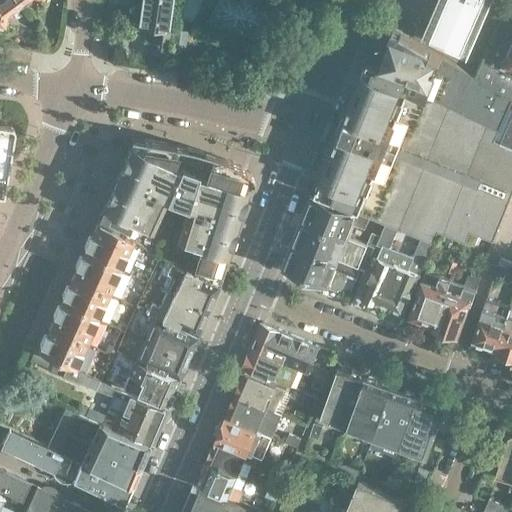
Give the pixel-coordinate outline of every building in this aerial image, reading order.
[(0,0),(0,23),(4,24),(6,11),(17,3),(14,0),(0,0)] [(139,0),(136,24),(155,26),(151,50),(167,52),(170,28),(169,27),(172,0),(139,0)] [(260,0),(217,0),(211,15),(251,32),(252,30),(261,34),(273,7),(263,2),(263,1),(260,0)] [(435,0),(422,31),(466,51),(488,0),(435,0)] [(511,20),(502,16),(475,76),(511,95),(511,20)] [(389,24),(374,61),(401,73),(397,82),(416,89),(470,114),(496,127),(499,128),(511,102),(511,95),(475,76),(397,31),(399,28),(389,24)] [(184,52),(187,31),(172,28),(169,49),(184,52)] [(325,170),(317,190),(319,191),(319,192),(358,207),(357,212),(368,216),(369,216),(419,236),(433,242),(438,229),(465,240),(469,229),(493,239),(511,195),(511,146),(491,137),(496,127),(470,114),(416,89),(397,82),(401,73),(374,61),(374,62),(369,60),(360,81),(364,82),(356,102),(352,101),(333,150),(336,151),(328,171),(325,170)] [(496,127),(491,137),(511,146),(511,114),(505,131),(499,128),(496,127)] [(0,197),(3,198),(10,157),(14,133),(14,131),(12,129),(10,128),(0,125),(0,197)] [(200,149),(188,146),(174,143),(144,138),(139,148),(130,144),(122,162),(181,188),(176,201),(235,220),(245,187),(241,186),(246,170),(236,164),(225,158),(212,153),(200,149)] [(122,162),(97,219),(158,250),(168,255),(182,263),(213,277),(221,250),(226,252),(235,220),(176,201),(181,188),(122,162)] [(313,194),(304,218),(344,234),(350,220),(364,225),(368,216),(357,212),(313,194)] [(304,218),(295,242),(358,267),(368,244),(352,237),(344,234),(304,218)] [(97,219),(83,249),(146,278),(158,250),(97,219)] [(469,229),(465,240),(489,251),(493,239),(469,229)] [(372,231),(367,242),(367,243),(375,246),(380,235),(372,231)] [(377,255),(376,254),(359,294),(403,312),(421,269),(433,242),(419,236),(411,255),(383,243),(377,255)] [(295,242),(285,266),(340,287),(345,272),(355,275),(358,267),(295,242)] [(83,249),(72,273),(135,303),(146,278),(83,249)] [(196,330),(207,304),(218,279),(213,277),(182,263),(168,255),(158,250),(146,278),(135,303),(154,312),(196,330)] [(448,258),(444,269),(453,272),(457,262),(448,258)] [(408,313),(433,322),(449,277),(424,269),(408,313)] [(135,303),(72,273),(37,351),(66,364),(67,361),(97,374),(103,377),(104,374),(108,376),(121,347),(117,345),(135,303)] [(449,277),(433,322),(432,324),(457,333),(468,299),(470,300),(475,287),(476,287),(480,276),(471,273),(468,274),(464,283),(449,277)] [(478,340),(496,346),(508,305),(485,297),(472,335),(476,336),(478,340)] [(511,306),(508,305),(496,346),(511,350),(511,306)] [(138,349),(136,353),(135,356),(177,374),(196,330),(154,312),(145,335),(139,332),(133,347),(138,349)] [(260,321),(250,347),(289,363),(309,371),(312,363),(320,345),(310,341),(310,342),(260,321)] [(136,353),(121,347),(108,376),(166,401),(177,374),(135,356),(136,353)] [(250,347),(242,365),(281,381),(295,386),(298,379),(284,373),(289,363),(250,347)] [(67,361),(66,363),(61,375),(112,398),(109,405),(156,426),(163,408),(110,385),(111,383),(100,379),(97,374),(67,361)] [(328,369),(312,363),(309,371),(325,377),(328,369)] [(317,416),(343,425),(361,376),(359,375),(360,373),(350,369),(349,372),(335,367),(317,416)] [(244,371),(234,393),(273,409),(278,397),(281,398),(285,388),(244,371)] [(326,378),(316,374),(311,385),(321,389),(326,378)] [(361,376),(343,425),(370,435),(388,386),(374,381),(375,378),(365,375),(364,377),(361,376)] [(388,386),(370,435),(396,445),(414,396),(411,395),(412,392),(403,388),(402,391),(388,386)] [(301,404),(313,409),(318,397),(306,392),(301,404)] [(234,393),(225,415),(272,435),(281,413),(273,409),(234,393)] [(414,396),(396,445),(423,455),(441,406),(426,400),(427,397),(418,394),(417,397),(414,396)] [(29,397),(24,409),(50,421),(55,409),(29,397)] [(78,411),(101,422),(148,443),(156,426),(109,405),(105,413),(83,402),(78,411)] [(225,415),(215,437),(256,455),(263,457),(272,435),(225,415)] [(8,426),(0,421),(0,437),(3,439),(8,426)] [(101,422),(93,442),(106,448),(108,444),(140,462),(148,443),(101,422)] [(314,422),(309,435),(318,438),(323,425),(314,422)] [(8,426),(3,439),(0,444),(3,446),(3,448),(4,450),(7,452),(11,453),(15,454),(17,454),(18,453),(27,457),(36,438),(32,437),(8,426)] [(511,428),(509,427),(494,473),(511,479),(508,490),(511,491),(511,428)] [(43,432),(40,440),(65,452),(79,459),(81,460),(130,484),(139,466),(106,450),(107,448),(106,448),(93,442),(73,433),(69,443),(43,432)] [(301,438),(289,432),(285,441),(297,446),(301,438)] [(215,437),(206,459),(244,476),(250,463),(252,464),(256,455),(215,437)] [(36,438),(27,457),(53,469),(52,471),(54,475),(58,478),(62,480),(67,481),(71,480),(72,479),(81,460),(79,459),(65,452),(40,440),(36,438)] [(363,440),(358,454),(371,459),(377,446),(363,440)] [(294,455),(297,446),(285,441),(282,450),(294,455)] [(291,459),(273,452),(270,461),(288,468),(291,459)] [(206,459),(197,481),(238,499),(242,489),(239,488),(244,476),(206,459)] [(81,460),(72,479),(100,492),(100,494),(102,498),(105,501),(109,503),(114,503),(118,503),(119,501),(121,502),(130,484),(81,460)] [(6,469),(0,481),(0,488),(22,498),(30,480),(6,469)] [(393,487),(394,485),(399,473),(390,470),(384,483),(393,487)] [(356,482),(345,508),(354,511),(398,511),(403,502),(356,482)] [(94,511),(95,511),(35,485),(23,511),(94,511)] [(284,511),(291,511),(301,490),(288,485),(278,509),(284,511)] [(194,486),(186,505),(203,511),(243,511),(246,507),(224,498),(194,486)] [(0,511),(18,511),(0,503),(3,497),(0,495),(0,511)] [(488,496),(482,511),(481,511),(507,511),(510,505),(488,496)]
